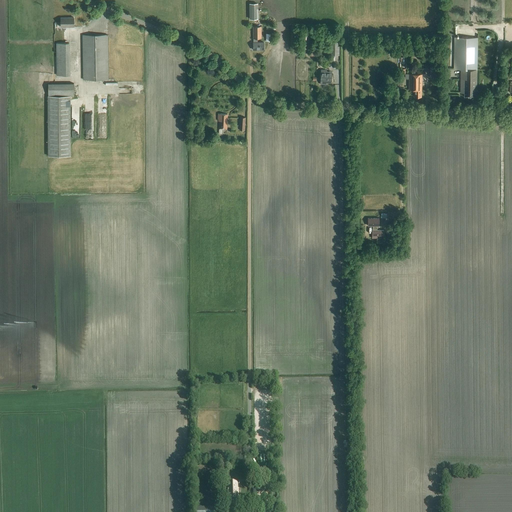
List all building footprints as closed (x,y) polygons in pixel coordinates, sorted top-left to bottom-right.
[(249,19),(258,19),(258,3),(249,3),(249,19)] [(74,17),(61,18),(61,27),(74,26),(74,17)] [(253,50),(264,50),(264,42),(258,42),(258,38),(261,38),(261,27),(253,27),(253,38),(253,42),(253,50)] [(301,33),(301,45),(309,45),(309,33),(301,33)] [(108,35),(83,35),(83,79),(108,79),(108,35)] [(477,37),(454,37),(454,69),(461,69),(460,92),(464,92),(464,96),(474,96),(474,91),(476,91),(477,71),(477,37)] [(56,43),(57,61),(57,75),(70,75),(70,43),(56,43)] [(329,56),(339,56),(339,46),(330,46),(329,56)] [(438,62),(430,62),(430,77),(439,78),(439,64),(438,64),(438,62)] [(321,70),(321,75),(320,82),(321,82),(321,84),(326,84),(326,82),(331,83),(332,72),(326,71),(326,70),(321,70)] [(422,74),(409,74),(409,90),(414,90),(414,97),(421,97),(422,74)] [(47,155),(67,155),(68,95),(73,96),(74,83),(48,83),(48,95),(47,155)] [(221,134),(222,129),(227,129),(227,114),(221,114),(218,114),(218,119),(218,121),(219,121),(219,134),(221,134)] [(71,120),(72,137),(79,136),(79,119),(71,120)] [(377,238),(377,235),(384,235),(384,231),(377,230),(377,226),(379,226),(379,218),(368,218),(368,226),(373,226),(373,230),(372,230),(372,238),(377,238)] [(237,482),(227,483),(228,504),(238,503),(238,488),(237,488),(237,482)]
